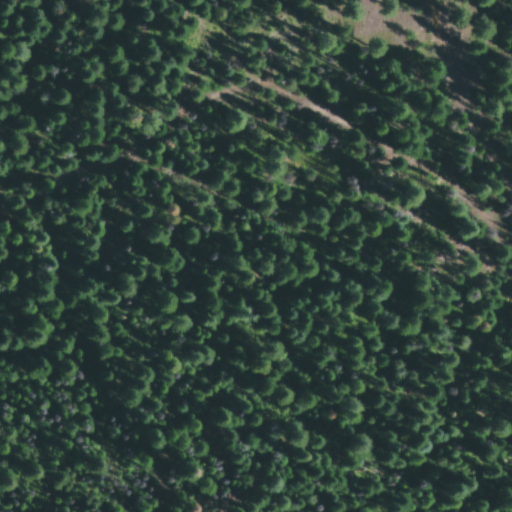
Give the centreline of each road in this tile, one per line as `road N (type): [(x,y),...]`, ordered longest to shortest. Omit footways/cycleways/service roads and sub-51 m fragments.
road 1 (track): [(511,222),(459,204),(239,42),(126,19),(36,60),(0,97)]
road 2 (track): [(461,0),(495,138),(511,164)]
